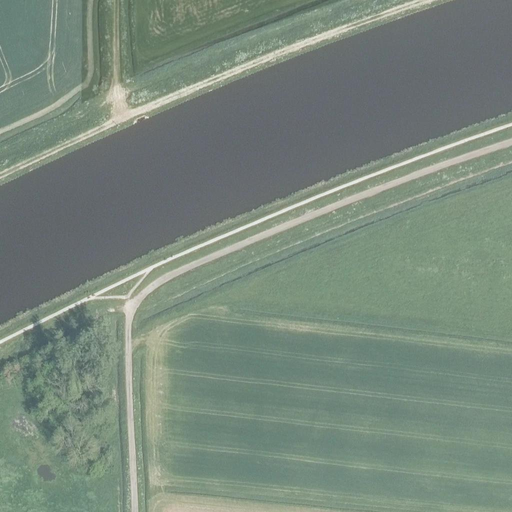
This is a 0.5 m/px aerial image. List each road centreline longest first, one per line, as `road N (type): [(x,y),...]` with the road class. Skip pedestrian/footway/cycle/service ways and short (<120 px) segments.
road 1 (track): [(132,301),(153,281),(511,140)]
road 2 (track): [(131,511),(132,301)]
